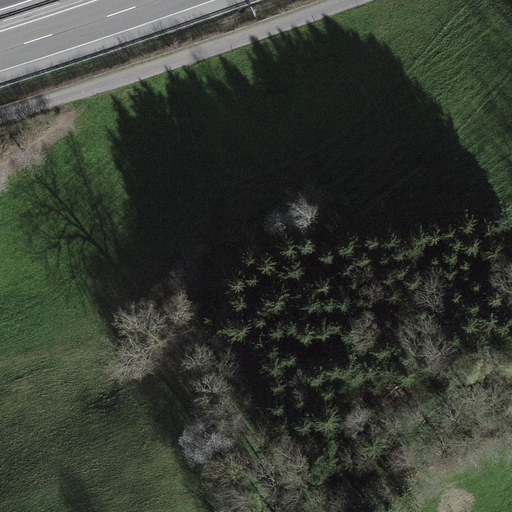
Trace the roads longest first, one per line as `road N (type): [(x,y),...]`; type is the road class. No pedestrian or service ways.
road 1 (unclassified): [(355,0),(0,115)]
road 2 (motorway): [(0,52),(160,0)]
